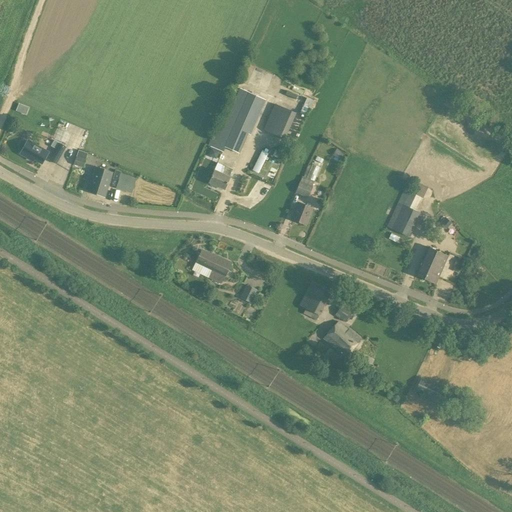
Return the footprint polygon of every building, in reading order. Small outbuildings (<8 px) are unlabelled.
[(239,88),(230,108),(226,106),(208,146),(223,152),(225,148),(239,154),(247,134),(250,135),(266,100),(239,88)] [(307,98),(303,106),(309,109),(310,109),(314,101),(307,98)] [(15,111),(25,114),(27,108),(18,104),(15,111)] [(284,140),(296,113),(274,104),(263,130),(284,140)] [(56,164),(66,147),(53,140),(50,146),(55,149),(49,160),(56,164)] [(41,164),(48,152),(28,141),(20,154),(27,158),(28,156),(41,164)] [(332,156),(340,160),(344,154),(336,149),(332,156)] [(73,165),(83,168),(87,153),(78,150),(73,165)] [(260,150),(251,170),(257,173),(267,153),(260,150)] [(224,190),(232,170),(217,163),(208,183),(224,190)] [(314,181),(319,167),(312,164),(306,178),(314,181)] [(105,197),(112,172),(95,167),(87,191),(105,197)] [(121,172),(115,170),(112,179),(118,181),(116,188),(131,193),(135,179),(120,174),(121,172)] [(295,193),(308,198),(312,187),(314,181),(302,176),(300,182),(299,182),(295,193)] [(429,187),(417,182),(412,192),(404,189),(387,226),(409,237),(421,213),(417,211),(429,187)] [(305,225),(312,208),(298,203),(291,219),(305,225)] [(400,244),(402,239),(392,233),(389,238),(400,244)] [(436,284),(448,256),(428,247),(416,275),(436,284)] [(191,270),(221,284),(224,276),(225,277),(232,263),(219,257),(219,258),(202,250),(195,262),(191,270)] [(303,314),(316,320),(319,316),(330,294),(309,284),(298,305),(305,309),(303,314)] [(246,285),(240,298),(251,303),(251,301),(254,302),(258,294),(255,293),(257,290),(246,285)] [(345,323),(353,312),(341,304),(334,315),(345,323)] [(345,357),(361,339),(348,329),(348,330),(338,321),(323,338),(345,357)] [(352,368),(366,374),(369,368),(355,362),(352,368)] [(419,376),(413,391),(432,399),(438,384),(419,376)]
